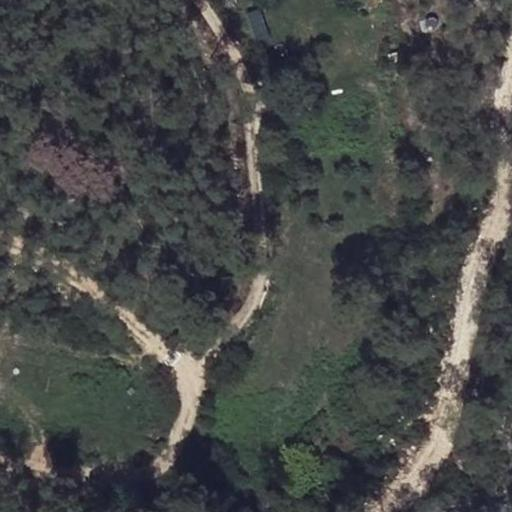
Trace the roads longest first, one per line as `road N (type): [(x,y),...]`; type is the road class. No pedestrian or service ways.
road 1 (track): [(0,248),(150,336),(187,380),(191,430),(175,456),(126,480),(0,468)]
road 2 (track): [(197,0),(244,78),(266,296),(187,380)]
